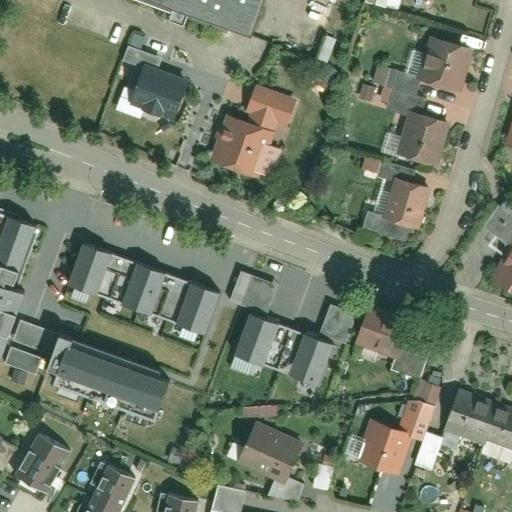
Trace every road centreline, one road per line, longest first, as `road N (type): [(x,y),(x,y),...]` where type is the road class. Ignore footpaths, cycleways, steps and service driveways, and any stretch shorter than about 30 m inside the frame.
road 1 (tertiary): [(0,132),(419,280)]
road 2 (residential): [(419,280),(461,211),(511,17)]
